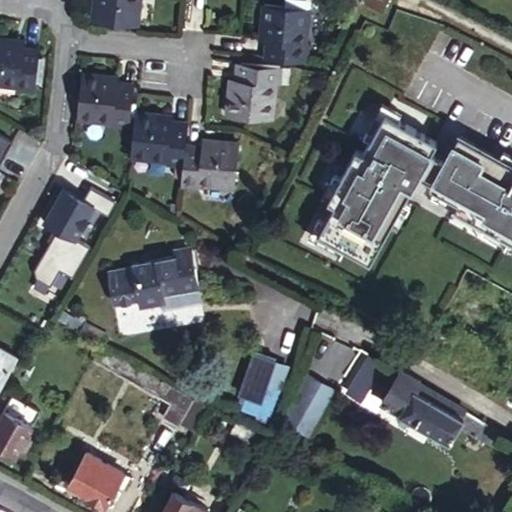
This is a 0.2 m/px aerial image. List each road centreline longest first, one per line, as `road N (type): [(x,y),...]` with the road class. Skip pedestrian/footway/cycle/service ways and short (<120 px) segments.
road 1 (unknown): [(222,262),(511,439)]
road 2 (residential): [(0,236),(50,143),(58,38)]
road 3 (residential): [(58,38),(192,52)]
